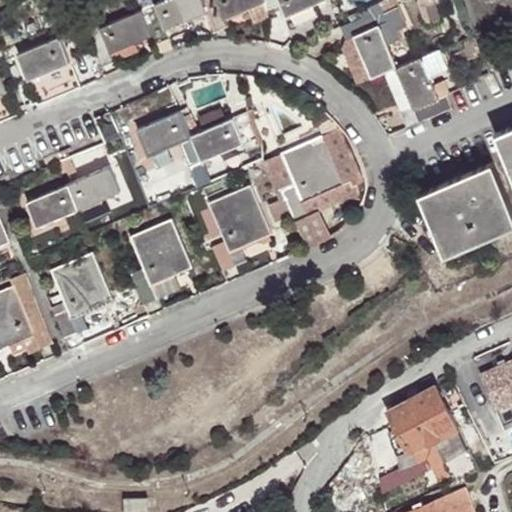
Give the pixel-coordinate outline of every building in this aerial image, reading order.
[(168,38),(156,4),(152,0),(145,0),(137,4),(142,11),(145,19),(151,36),(154,44),(168,38)] [(203,7),(200,0),(166,0),(156,4),(160,14),(166,30),(191,18),(205,12),(203,7)] [(216,1),(216,0),(200,0),(203,7),(205,12),(214,33),(227,27),(223,17),(216,1)] [(264,0),(216,0),(216,1),(223,17),(243,10),(264,0)] [(281,5),(279,0),(264,0),(268,10),(281,5)] [(279,0),(281,5),(285,15),(323,0),(279,0)] [(348,39),(355,35),(379,25),(389,22),(382,2),(365,8),(367,16),(343,24),(348,39)] [(137,42),(151,36),(145,19),(142,11),(102,28),(106,37),(111,53),(137,42)] [(115,61),(111,53),(106,37),(102,28),(98,21),(85,27),(102,66),(115,61)] [(379,25),(355,35),(372,76),(397,66),(379,25)] [(19,55),(29,79),(71,61),(61,38),(19,55)] [(415,109),(439,98),(421,57),(398,68),(413,107),(415,109)] [(71,61),(29,79),(41,106),(82,89),(71,61)] [(0,91),(0,122),(15,116),(4,89),(0,91)] [(447,95),(439,98),(415,109),(403,114),(406,124),(452,107),(447,95)] [(150,154),(190,136),(182,119),(180,113),(140,129),(150,154)] [(246,151),(261,144),(252,120),(247,113),(233,119),(243,142),(246,151)] [(190,136),(192,136),(199,133),(191,114),(182,119),(190,136)] [(252,120),(261,144),(276,138),(266,114),(252,120)] [(203,159),(243,142),(233,119),(199,133),(192,136),(203,159)] [(511,126),(495,133),(511,173),(511,126)] [(298,191),(302,201),(314,197),(327,192),(344,184),(323,136),(282,154),(295,184),(298,191)] [(511,206),(493,162),(420,193),(446,254),(511,224),(511,206)] [(111,166),(69,185),(79,208),(121,191),(111,166)] [(309,214),(302,201),(298,191),(295,184),(285,188),(287,198),(295,214),(297,218),(309,214)] [(79,208),(69,185),(29,202),(38,225),(79,208)] [(209,203),(223,234),(230,251),(244,246),(271,233),(251,185),(209,203)] [(314,197),(302,201),(309,214),(332,205),(327,192),(314,197)] [(277,221),(295,214),(287,198),(270,204),(277,221)] [(0,241),(8,238),(0,217),(0,241)] [(151,285),(164,280),(193,267),(171,219),(132,236),(144,267),(151,285)] [(230,251),(223,234),(206,241),(209,247),(215,247),(224,270),(236,264),(230,251)] [(230,251),(236,264),(249,259),(244,246),(230,251)] [(52,270),(65,301),(72,319),(85,314),(113,301),(92,254),(52,270)] [(158,297),(151,285),(144,267),(133,272),(146,302),(158,297)] [(11,281),(14,286),(22,305),(34,300),(25,277),(11,281)] [(170,294),(164,280),(151,285),(158,297),(170,294)] [(22,305),(14,286),(0,291),(0,348),(25,339),(34,334),(22,305)] [(72,319),(65,301),(52,306),(67,337),(78,332),(72,319)] [(72,319),(78,332),(90,327),(85,314),(72,319)] [(34,334),(25,339),(31,352),(41,349),(34,334)] [(436,386),(388,411),(410,452),(430,441),(438,456),(464,442),(457,427),(436,386)] [(472,511),(464,491),(410,511),(472,511)] [(152,511),(152,500),(129,501),(128,511),(152,511)]
